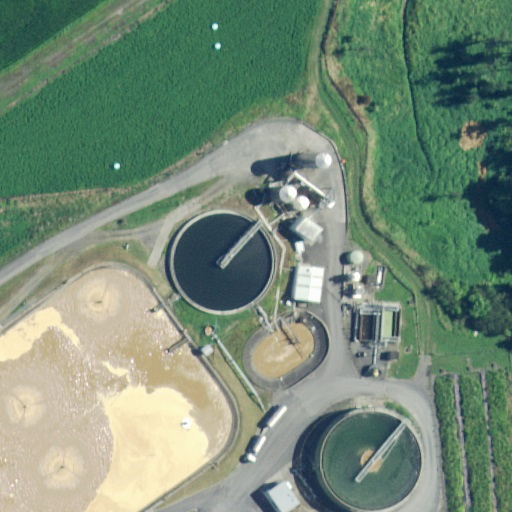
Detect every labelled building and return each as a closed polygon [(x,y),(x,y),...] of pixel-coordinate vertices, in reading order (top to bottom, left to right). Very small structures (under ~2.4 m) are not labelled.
[(302,154),(301,153),(300,154),(298,154),(297,155),(296,155),(295,156),(294,158),(293,159),(293,160),(293,162),(293,163),(293,165),(294,166),(295,167),(296,168),(297,169),(298,169),(300,170),(301,170),(303,170),(304,169),(305,169),(306,168),(307,167),(308,166),(309,164),(309,163),(309,162),(309,160),(309,159),(308,158),(307,156),(306,155),(305,155),(304,154),(302,154)] [(276,186),(274,186),(273,186),(271,187),(270,187),(269,188),(268,190),(267,191),(266,192),(266,194),(266,196),(266,197),(267,199),(268,200),(269,201),(270,202),(271,203),(273,204),(274,204),(276,204),(277,204),(279,203),(280,202),(282,201),(283,200),(283,199),(284,197),(284,196),(284,194),(284,193),(283,191),(283,190),(282,189),(280,187),(279,187),(278,186),(276,186)] [(295,197),(292,197),(290,197),(289,198),(288,198),(287,199),(286,201),(285,202),(285,203),(285,205),(285,206),(285,207),(286,209),(287,210),(288,211),(289,212),(290,212),(291,213),(293,213),(294,213),(296,213),(297,212),(298,211),(299,210),(300,209),(301,208),(301,206),(301,205),(301,204),(301,202),(300,201),(299,200),(299,199),(297,198),(296,197),(295,197)] [(313,230),(296,218),(287,230),(304,242),(313,230)] [(352,251),(349,250),(348,251),(347,251),(346,252),(345,253),(344,254),(343,255),(343,256),(342,258),(342,259),(343,260),(343,262),(344,263),(345,264),(346,265),(347,265),(348,266),(350,266),(351,266),(352,266),(354,265),(355,265),(356,264),(357,263),(357,262),(358,260),(358,259),(358,258),(358,256),(357,255),(357,254),(356,253),(355,252),(353,251),(352,251)] [(318,269),(293,266),(289,299),(314,302),(318,269)] [(282,511),(293,504),(278,482),(262,493),(275,511),(282,511)]
